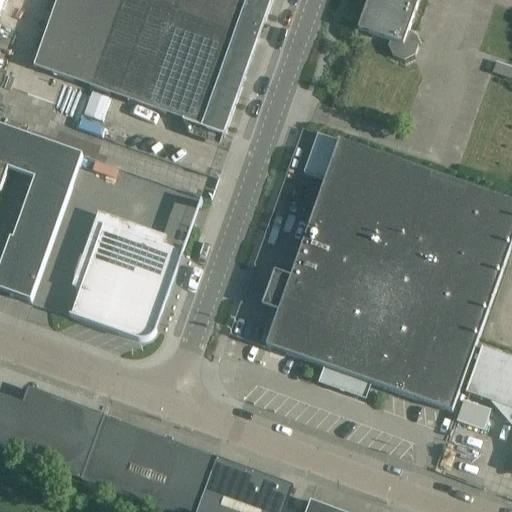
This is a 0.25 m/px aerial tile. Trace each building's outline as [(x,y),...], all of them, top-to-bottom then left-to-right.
[(222,135),(239,89),(270,0),(58,0),(34,69),(222,135)] [(404,63),(415,58),(419,46),(414,35),(408,33),(419,0),(368,0),(358,32),(390,43),(388,48),(393,59),(404,63)] [(0,293),(31,305),(83,159),(0,129),(0,196),(8,172),(35,182),(13,242),(10,241),(0,270),(0,293)] [(452,414),(511,244),(511,203),(339,142),(339,143),(317,136),(304,173),(326,181),(289,286),(284,284),(276,305),(281,307),(266,348),(452,414)] [(142,240),(104,227),(71,317),(70,317),(69,318),(136,342),(142,343),(148,342),(153,338),(156,333),(157,332),(151,330),(152,326),(155,327),(164,308),(183,255),(162,248),(165,239),(145,232),(142,240)] [(511,359),(483,349),(466,395),(511,410),(511,359)] [(0,396),(0,452),(82,483),(82,482),(105,419),(47,397),(42,412),(0,396)] [(490,412),(464,403),(456,423),(483,433),(490,412)] [(105,419),(82,482),(161,511),(305,511),(312,495),(217,460),(105,419)] [(335,511),(310,503),(306,511),(335,511)]
